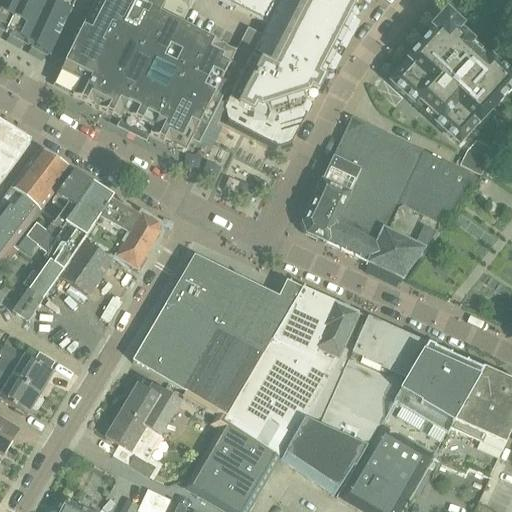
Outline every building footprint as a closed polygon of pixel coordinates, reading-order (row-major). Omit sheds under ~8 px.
[(0,0),(0,27),(25,41),(50,56),(51,54),(65,25),(75,0),(0,0)] [(184,154),(185,154),(191,141),(198,145),(221,99),(226,90),(219,86),(235,55),(234,55),(180,28),(158,17),(158,15),(161,0),(97,0),(81,33),(69,55),(66,62),(53,88),(184,154)] [(358,14),(330,0),(217,0),(218,0),(267,26),(249,60),(316,95),(358,14)] [(365,0),(330,0),(358,14),(365,0)] [(511,0),(469,0),(459,10),(498,49),(511,35),(511,0)] [(408,65),(390,85),(398,92),(410,103),(415,107),(418,104),(426,111),(436,121),(433,124),(447,137),(458,147),(458,146),(465,139),(474,129),(476,127),(477,128),(484,121),(485,120),(492,112),(493,110),(494,109),(497,107),(504,99),(511,90),(511,83),(503,76),(491,64),(489,63),(486,66),(476,57),(468,49),(471,46),(467,42),(458,34),(460,31),(457,28),(445,17),(431,32),(433,35),(418,51),(407,64),(408,65)] [(316,95),(249,60),(230,96),(227,102),(260,120),(267,117),(275,122),(300,114),(305,105),(311,103),(316,95)] [(359,172),(325,244),(402,280),(478,178),(351,119),(332,160),(359,172)] [(0,185),(32,144),(0,125),(0,185)] [(0,261),(29,224),(52,194),(69,172),(39,153),(22,175),(11,190),(13,192),(5,202),(6,203),(3,206),(0,210),(0,261)] [(466,153),(466,154),(459,167),(480,177),(487,163),(466,153)] [(359,172),(332,160),(306,215),(311,217),(307,225),(309,232),(317,236),(315,240),(325,244),(359,172)] [(55,241),(93,186),(72,173),(53,202),(64,210),(54,225),(52,223),(46,232),(35,225),(18,249),(28,256),(35,247),(46,255),(56,241),(55,241)] [(55,241),(56,241),(66,248),(54,266),(49,262),(13,315),(27,325),(60,277),(59,277),(84,241),(113,199),(112,198),(93,186),(55,241)] [(113,199),(84,241),(112,262),(115,257),(140,271),(153,249),(162,233),(160,223),(141,212),(140,213),(113,199)] [(112,262),(84,241),(59,277),(60,277),(90,296),(112,262)] [(220,421),(301,291),(286,285),(277,301),(195,255),(154,327),(206,357),(185,393),(208,408),(206,412),(220,421)] [(301,291),(220,421),(224,423),(227,425),(225,426),(279,462),(280,459),(281,460),(334,370),(318,363),(323,354),(336,360),(357,316),(302,290),(301,291)] [(342,374),(334,370),(281,460),(334,494),(352,465),(354,466),(391,405),(391,406),(426,347),(367,320),(342,374)] [(206,357),(154,327),(135,361),(185,393),(206,357)] [(11,379),(40,397),(53,375),(24,357),(24,358),(4,346),(0,352),(0,359),(17,369),(11,379)] [(391,405),(354,466),(347,477),(402,508),(400,511),(402,511),(431,462),(446,439),(483,372),(426,347),(391,406),(391,405)] [(40,397),(11,379),(0,371),(0,401),(27,418),(32,410),(35,411),(38,410),(43,403),(42,399),(39,398),(40,397)] [(511,432),(511,385),(483,372),(446,439),(431,462),(464,478),(468,472),(488,481),(489,482),(504,449),(505,448),(511,432)] [(137,386),(121,413),(160,436),(180,404),(151,387),(148,393),(137,386)] [(160,436),(121,413),(106,440),(119,448),(113,458),(149,479),(154,467),(140,459),(147,446),(152,450),(160,436)] [(0,455),(3,457),(18,433),(0,422),(0,455)] [(279,462),(225,426),(203,461),(260,494),(279,462)] [(151,511),(164,511),(170,502),(159,497),(158,499),(151,511)] [(135,511),(138,507),(126,501),(121,511),(135,511)] [(83,511),(66,503),(61,511),(83,511)] [(184,511),(186,510),(171,503),(167,511),(184,511)]
